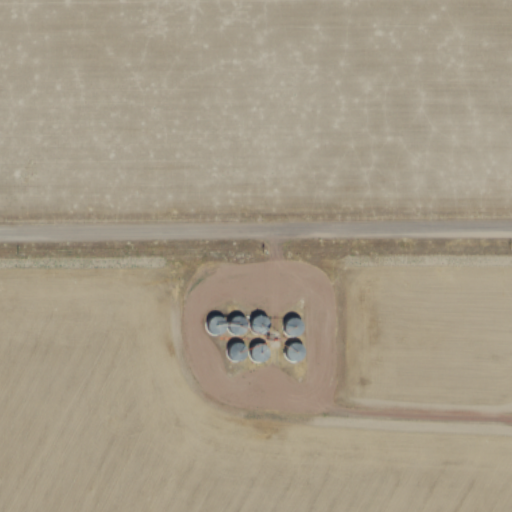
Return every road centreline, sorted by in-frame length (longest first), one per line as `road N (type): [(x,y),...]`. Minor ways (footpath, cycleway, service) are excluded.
road 1 (track): [(511,416),(324,397),(281,410),(232,402),(199,363),(200,323),(228,289),(269,279),(304,287),(335,316),(342,358),(324,397)]
road 2 (residential): [(511,233),(0,237)]
